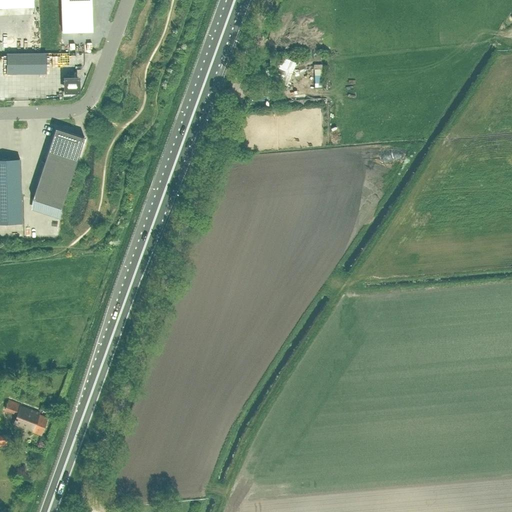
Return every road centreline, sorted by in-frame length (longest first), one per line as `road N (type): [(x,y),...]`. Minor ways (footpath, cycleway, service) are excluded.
road 1 (unclassified): [(81,511),(268,0)]
road 2 (trunk): [(49,511),(233,1)]
road 3 (unclassified): [(0,114),(82,107),(126,0)]
